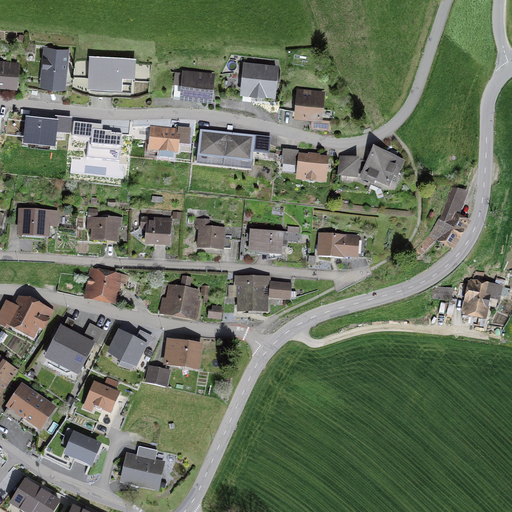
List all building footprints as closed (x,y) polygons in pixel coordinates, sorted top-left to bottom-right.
[(45,49),(43,77),(57,79),(56,87),(63,87),(67,52),(45,49)] [(90,88),(132,90),(133,60),(92,57),(90,88)] [(0,83),(14,85),(16,65),(0,63),(0,83)] [(276,68),(245,64),(243,91),(273,94),(276,68)] [(182,95),(210,98),(212,75),(185,73),(182,95)] [(297,114),(312,116),(311,128),(330,130),(332,112),(320,110),(322,94),(299,92),(297,114)] [(56,123),(28,120),(26,143),(53,146),(56,123)] [(119,162),(122,134),(111,133),(111,132),(102,131),(103,125),(74,122),(72,137),(89,138),(86,158),(119,162)] [(177,151),(178,142),(184,143),(184,144),(189,145),(190,130),(179,129),(179,132),(153,129),(150,149),(161,150),(160,157),(173,159),(173,151),(177,151)] [(227,136),(204,133),(201,164),(224,166),(227,136)] [(249,169),(253,138),(227,136),(224,166),(249,169)] [(268,154),(270,140),(255,139),(254,153),(268,154)] [(284,150),(283,164),(296,166),(297,152),(284,150)] [(377,151),(373,153),(362,177),(373,181),(374,178),(388,184),(394,170),(397,172),(402,162),(377,151)] [(327,159),(317,158),(317,157),(311,156),(310,157),(301,156),(298,178),(324,181),(327,159)] [(341,174),(356,176),(357,160),(342,159),(341,174)] [(453,216),(439,238),(453,247),(467,224),(454,216),(464,191),(452,187),(443,212),(453,216)] [(19,211),(12,209),(9,224),(16,225),(19,211)] [(50,213),(21,211),(20,234),(47,236),(47,225),(49,225),(50,213)] [(89,219),(88,228),(94,228),(93,239),(116,241),(117,232),(120,232),(121,218),(109,217),(108,221),(89,219)] [(170,222),(163,222),(163,219),(141,217),(141,228),(143,229),(143,230),(148,231),(147,243),(168,245),(170,222)] [(222,246),(231,247),(232,241),(241,241),(242,228),(233,227),(232,231),(224,230),(209,229),(209,220),(196,219),(195,224),(197,225),(197,228),(200,228),(199,247),(222,249),(222,246)] [(250,249),(281,251),(282,231),(252,229),(250,249)] [(319,256),(343,258),(343,256),(356,257),(357,237),(320,235),(319,256)] [(117,275),(91,269),(86,294),(112,300),(117,275)] [(126,290),(134,291),(136,275),(128,274),(126,290)] [(290,285),(273,285),(269,286),(269,277),(237,277),(237,286),(239,286),(239,311),(266,311),(266,298),(290,298),(290,285)] [(191,280),(184,278),(182,288),(171,285),(168,300),(164,299),(161,311),(195,318),(199,302),(197,302),(199,291),(189,289),(191,280)] [(499,301),(502,288),(470,280),(466,299),(468,300),(467,304),(464,303),(462,310),(482,315),(486,298),(499,301)] [(433,299),(450,300),(451,289),(434,288),(433,299)] [(19,300),(15,308),(7,303),(0,315),(0,324),(5,327),(8,322),(29,333),(30,332),(34,334),(38,325),(44,328),(54,311),(43,306),(42,309),(26,300),(19,300)] [(221,319),(221,307),(213,307),(213,312),(209,312),(209,318),(221,319)] [(48,356),(62,363),(76,336),(69,333),(75,321),(68,318),(62,330),(62,329),(48,356)] [(104,331),(90,324),(87,331),(100,338),(104,331)] [(120,333),(111,351),(122,360),(136,363),(145,346),(120,333)] [(76,336),(62,363),(78,371),(92,345),(76,336)] [(169,342),(167,365),(176,366),(176,364),(196,366),(199,346),(169,342)] [(0,396),(17,371),(1,359),(0,361),(0,396)] [(162,387),(166,371),(150,367),(147,383),(162,387)] [(118,394),(95,384),(84,408),(91,411),(94,405),(110,412),(118,394)] [(24,417),(38,397),(23,386),(9,406),(24,417)] [(54,408),(38,397),(24,417),(34,423),(28,431),(34,436),(40,428),(54,408)] [(99,444),(76,435),(68,453),(91,463),(99,444)] [(128,457),(123,480),(141,484),(140,487),(155,490),(161,464),(128,457)] [(33,511),(32,511),(52,511),(59,502),(42,491),(45,486),(27,477),(11,503),(21,509),(23,505),(33,511)]
